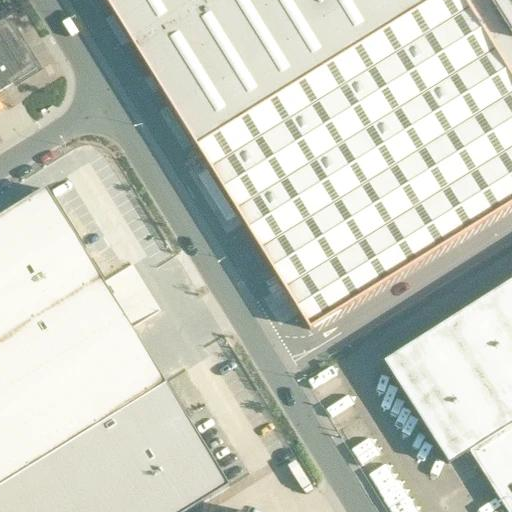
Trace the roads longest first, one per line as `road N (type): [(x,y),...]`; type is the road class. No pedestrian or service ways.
road 1 (unclassified): [(359,511),(105,102)]
road 2 (unclassified): [(0,167),(105,102)]
